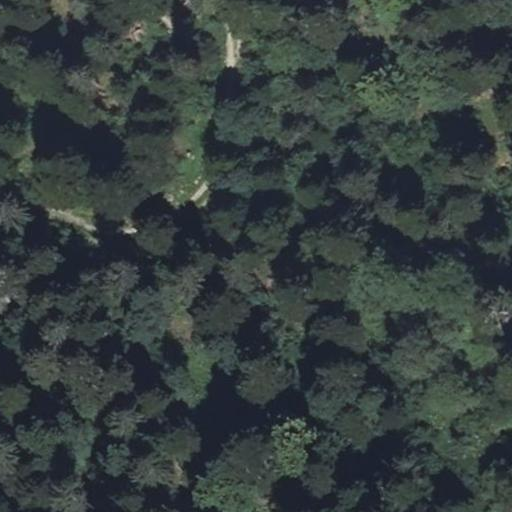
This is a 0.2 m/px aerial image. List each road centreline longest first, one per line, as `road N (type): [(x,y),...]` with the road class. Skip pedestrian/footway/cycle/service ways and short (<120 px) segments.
road 1 (track): [(201,511),(263,321),(269,262),(260,189),(237,113),(157,0)]
road 2 (track): [(31,511),(0,387)]
